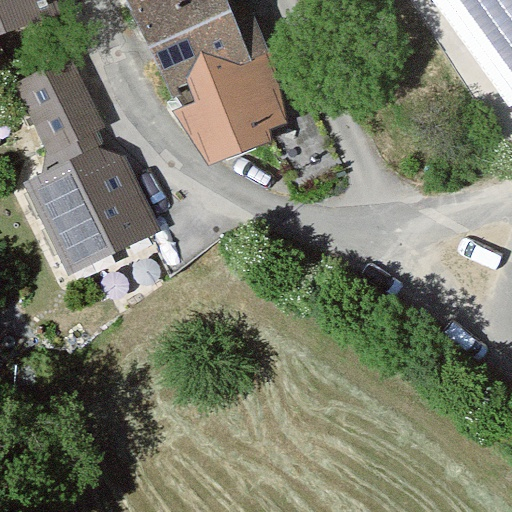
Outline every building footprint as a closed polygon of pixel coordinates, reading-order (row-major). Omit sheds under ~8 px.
[(0,0),(0,46),(49,28),(38,0),(0,0)] [(126,0),(179,116),(213,165),(273,146),(209,0),(126,0)] [(511,0),(441,0),(511,98),(511,0)] [(96,143),(68,78),(25,97),(54,162),(96,143)] [(36,174),(72,272),(165,238),(129,140),(36,174)]
